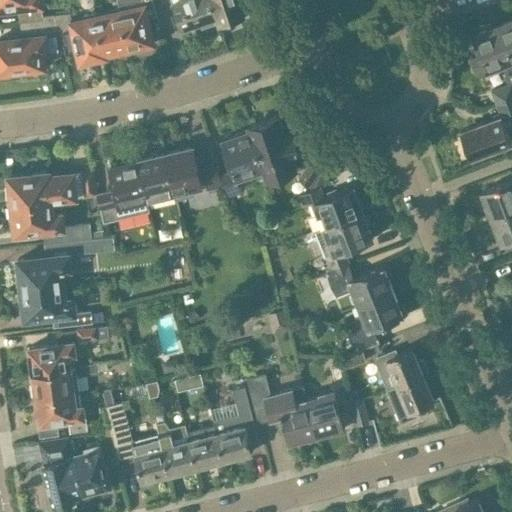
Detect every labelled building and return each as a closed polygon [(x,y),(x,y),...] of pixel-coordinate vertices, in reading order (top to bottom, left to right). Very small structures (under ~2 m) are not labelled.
[(0,0),(0,7),(20,5),(21,19),(43,17),(43,14),(41,0),(0,0)] [(118,0),(120,5),(128,48),(153,43),(148,16),(158,14),(154,0),(118,0)] [(213,17),(216,16),(217,16),(211,0),(171,0),(181,28),(200,22),(202,27),(215,23),(213,17)] [(211,0),(217,16),(216,16),(219,24),(245,15),(240,0),(211,0)] [(105,53),(128,48),(120,5),(96,10),(105,53)] [(105,53),(96,10),(72,15),(71,11),(57,12),(61,33),(75,31),(81,58),(85,61),(94,59),(97,55),(105,53)] [(45,36),(61,33),(57,12),(43,14),(43,17),(21,19),(23,36),(0,38),(0,70),(1,70),(1,77),(21,75),(21,68),(44,65),(43,49),(47,48),(45,36)] [(511,19),(501,24),(511,53),(511,19)] [(511,53),(501,24),(475,34),(483,55),(473,58),(478,72),(488,68),(488,69),(505,63),(511,83),(511,82),(511,53)] [(511,82),(511,83),(493,90),(497,103),(511,97),(511,82)] [(511,97),(497,103),(501,112),(492,116),(493,118),(461,130),(471,156),(511,140),(511,139),(507,126),(511,123),(511,118),(510,113),(511,111),(511,97)] [(249,125),(249,128),(264,168),(263,169),(266,177),(297,166),(293,153),(299,151),(292,130),(285,132),(279,114),(249,125)] [(223,137),(234,168),(223,172),(231,195),(243,191),(240,184),(254,179),(256,181),(266,177),(263,169),(264,168),(249,128),(223,137)] [(193,146),(165,153),(174,191),(176,198),(196,194),(194,186),(206,183),(207,188),(222,185),(217,165),(198,169),(193,146)] [(147,197),(174,191),(165,153),(138,159),(147,197)] [(313,156),(300,176),(310,184),(324,163),(313,156)] [(150,210),(147,197),(138,159),(111,166),(116,189),(98,194),(104,221),(150,210)] [(93,169),(81,171),(84,195),(96,193),(93,169)] [(9,176),(12,202),(52,198),(84,195),(81,171),(50,174),(49,171),(9,176)] [(492,216),(511,208),(511,178),(482,190),(492,216)] [(327,225),(363,211),(353,185),(324,196),(320,186),(312,189),(299,193),(304,205),(314,201),(319,215),(324,227),(327,225)] [(15,232),(44,229),(45,243),(92,237),(104,235),(103,229),(91,230),(90,224),(63,227),(62,213),(54,214),(52,198),(12,202),(12,203),(8,207),(9,217),(14,220),(15,232)] [(177,201),(168,203),(171,214),(179,212),(177,201)] [(511,208),(492,216),(502,243),(511,239),(511,208)] [(373,238),(363,211),(327,225),(324,227),(316,229),(331,268),(349,262),(344,249),(373,238)] [(92,237),(45,243),(47,254),(18,258),(20,271),(16,275),(17,285),(22,286),(22,288),(66,283),(64,268),(71,267),(69,252),(93,249),(92,237)] [(354,275),(349,262),(331,268),(328,269),(338,295),(354,289),(359,302),(393,289),(388,276),(392,275),(387,262),(354,275)] [(53,314),(55,326),(77,323),(76,311),(74,297),(68,297),(66,283),(22,288),(18,292),(19,302),(24,304),(25,317),(53,314)] [(397,299),(393,289),(359,302),(364,316),(348,322),(358,348),(362,347),(379,340),(374,327),(407,314),(401,298),(397,299)] [(187,314),(195,321),(201,316),(194,308),(187,314)] [(285,308),(268,312),(271,325),(280,330),(290,328),(285,308)] [(91,309),(76,311),(77,323),(104,320),(103,310),(91,311),(91,309)] [(76,328),(78,339),(109,335),(108,324),(104,324),(76,328)] [(32,369),(33,371),(71,365),(69,353),(75,352),(74,339),(29,346),(31,357),(28,359),(29,368),(32,369)] [(366,359),(362,347),(358,348),(344,354),(339,356),(342,369),(366,359)] [(388,389),(398,384),(424,373),(423,371),(428,369),(423,356),(418,359),(413,347),(399,353),(396,347),(377,355),(375,359),(388,389)] [(162,365),(164,372),(183,368),(180,356),(166,360),(162,365)] [(87,363),(88,372),(99,370),(98,362),(87,363)] [(75,365),(71,365),(33,371),(36,396),(74,391),(72,377),(77,376),(75,365)] [(247,376),(259,422),(270,419),(270,417),(264,396),(271,394),(265,372),(247,376)] [(435,399),(424,373),(398,384),(409,410),(435,399)] [(175,379),(178,391),(187,388),(184,376),(175,379)] [(320,396),(308,398),(313,417),(318,434),(345,427),(342,417),(338,400),(349,397),(344,377),(333,380),(335,388),(319,392),(320,396)] [(150,396),(157,394),(160,387),(157,378),(146,381),(150,396)] [(224,458),(250,451),(243,424),(254,421),(251,409),(245,384),(233,388),(239,412),(214,419),(215,422),(224,458)] [(270,417),(270,419),(283,415),(289,442),(318,434),(313,417),(308,398),(305,385),(277,392),(271,394),(264,396),(270,417)] [(114,401),(110,387),(103,389),(107,403),(114,401)] [(76,403),(74,391),(36,396),(37,398),(34,400),(35,409),(38,410),(40,422),(85,415),(83,402),(76,403)] [(352,401),(351,401),(357,424),(370,421),(364,398),(352,401)] [(110,427),(118,458),(135,452),(142,479),(170,472),(163,445),(159,432),(132,439),(122,399),(114,401),(107,403),(106,403),(107,411),(108,417),(110,427)] [(186,423),(170,427),(165,420),(157,422),(159,432),(163,445),(170,472),(197,465),(190,438),(187,429),(186,423)] [(70,423),(71,432),(85,430),(83,421),(70,423)] [(190,438),(197,465),(224,458),(215,422),(187,429),(190,438)] [(85,449),(73,452),(84,491),(88,490),(88,493),(102,489),(101,486),(110,484),(105,465),(119,462),(118,458),(110,427),(100,429),(103,440),(84,445),(85,449)] [(38,439),(44,460),(43,460),(48,481),(47,482),(45,486),(48,497),(51,499),(53,499),(53,501),(74,496),(74,493),(84,491),(73,452),(69,434),(38,439)] [(485,511),(479,496),(459,506),(457,502),(439,510),(439,511),(485,511)]
